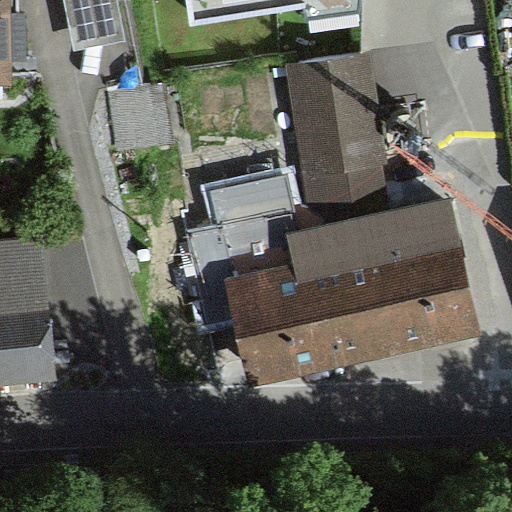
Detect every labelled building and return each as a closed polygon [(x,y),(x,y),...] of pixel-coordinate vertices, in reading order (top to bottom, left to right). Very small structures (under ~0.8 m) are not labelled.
[(319,0),(179,0),(183,16),(319,0)] [(120,76),(147,71),(141,33),(114,37),(120,76)] [(235,286),(255,366),(464,316),(437,206),(391,217),(356,70),(288,87),(317,208),(195,237),(209,293),(235,286)] [(105,90),(113,144),(159,138),(151,84),(105,90)] [(0,376),(50,373),(41,245),(0,248),(0,376)]
